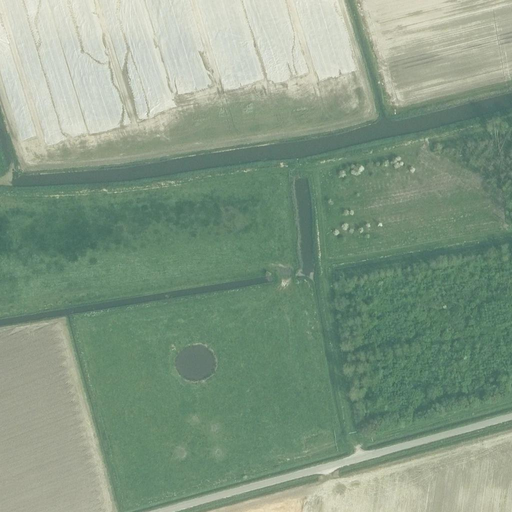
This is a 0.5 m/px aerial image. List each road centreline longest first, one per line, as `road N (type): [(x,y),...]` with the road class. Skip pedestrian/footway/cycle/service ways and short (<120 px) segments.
road 1 (unclassified): [(172,511),(511,416)]
road 2 (track): [(334,269),(511,234)]
